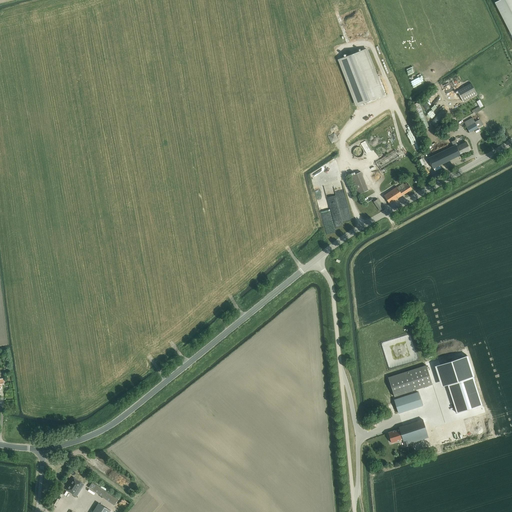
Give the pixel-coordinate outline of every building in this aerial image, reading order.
[(511,0),(499,0),(495,2),(511,36),(511,0)] [(366,49),(339,59),(357,105),(384,95),(366,49)] [(471,83),(457,91),(461,99),(475,91),(471,83)] [(419,103),(413,105),(423,130),(429,127),(419,103)] [(470,133),(483,125),(480,119),(475,122),(472,118),(464,123),(470,133)] [(453,146),(428,158),(433,168),(461,155),(460,155),(470,150),(466,142),(458,146),(455,140),(451,142),(453,146)] [(385,169),(400,159),(395,150),(376,162),(381,171),(383,174),(387,172),(385,169)] [(357,195),(368,190),(361,172),(350,176),(357,195)] [(384,196),(390,204),(412,189),(409,184),(407,185),(406,183),(404,185),(403,184),(397,187),(384,196)] [(373,202),(379,211),(384,208),(378,199),(373,202)] [(432,384),(426,365),(388,377),(394,396),(432,384)] [(422,406),(418,392),(394,400),(398,413),(422,406)] [(409,445),(409,444),(429,438),(427,433),(431,431),(428,423),(424,424),(423,420),(399,427),(399,429),(388,433),(391,443),(403,439),(403,441),(405,447),(409,445)] [(74,478),(66,490),(73,494),(81,483),(74,478)] [(96,485),(92,490),(114,505),(118,500),(96,485)] [(92,511),(109,511),(110,511),(98,503),(92,511)]
